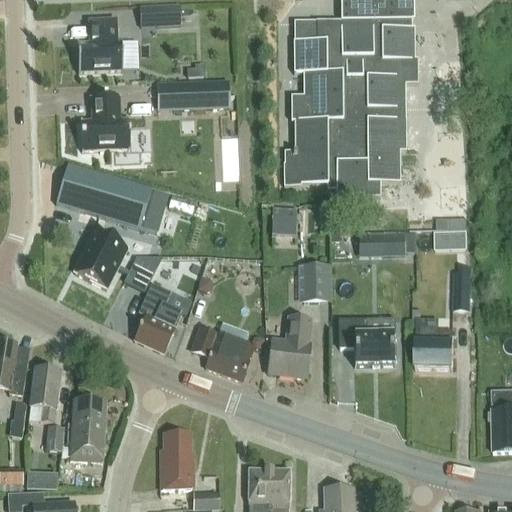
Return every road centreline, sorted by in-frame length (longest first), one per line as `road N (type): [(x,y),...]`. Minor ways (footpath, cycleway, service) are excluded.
road 1 (residential): [(0,276),(18,217),(11,0)]
road 2 (secondary): [(428,473),(168,379)]
road 3 (secondary): [(168,379),(0,297)]
road 4 (residential): [(116,511),(122,477),(168,379)]
